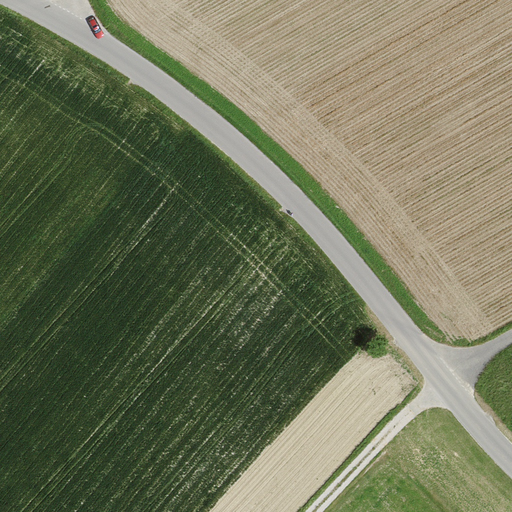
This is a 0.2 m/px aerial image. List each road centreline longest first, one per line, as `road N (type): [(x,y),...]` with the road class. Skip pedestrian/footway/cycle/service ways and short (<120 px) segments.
road 1 (unclassified): [(511,460),(342,251),(261,167),(155,80),(20,0)]
road 2 (track): [(314,511),(438,377)]
